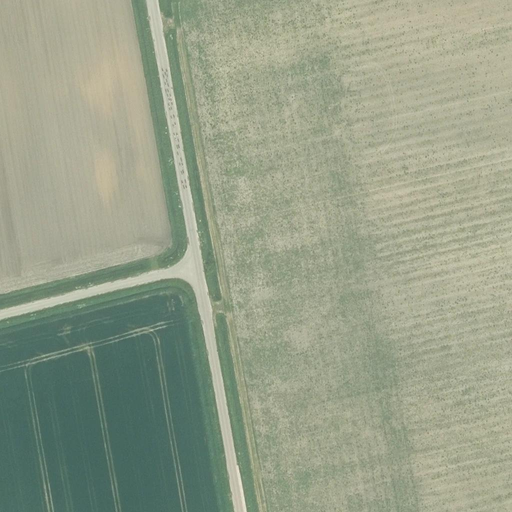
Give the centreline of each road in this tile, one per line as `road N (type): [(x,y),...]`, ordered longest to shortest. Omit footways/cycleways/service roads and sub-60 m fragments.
road 1 (unclassified): [(196,267),(150,0)]
road 2 (unclassified): [(239,511),(196,267)]
road 3 (unclassified): [(0,311),(196,267)]
